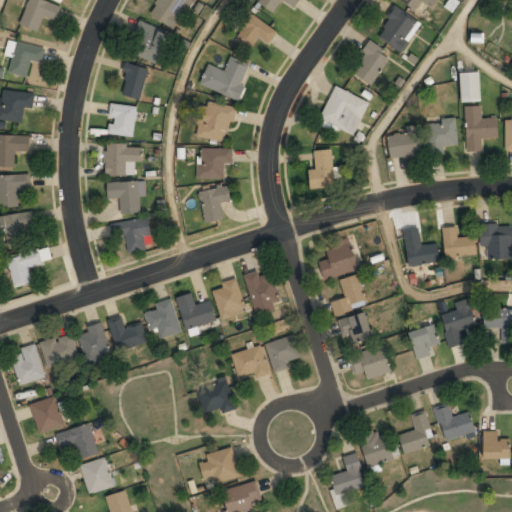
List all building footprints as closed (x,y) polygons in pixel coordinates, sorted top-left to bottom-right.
[(45,16),(56,21),(62,7),(43,0),(29,0),(20,24),(38,31),(45,16)] [(156,0),(149,15),(176,29),(191,0),(156,0)] [(293,8),(299,0),(259,0),(258,2),(274,14),(283,1),(293,8)] [(425,2),(431,8),(438,0),(403,0),(415,12),(425,2)] [(420,19),(394,6),(377,39),(404,52),(420,19)] [(277,31),(252,14),(234,40),(250,51),(259,39),(268,45),(277,31)] [(139,22),(128,53),(160,64),(171,33),(139,22)] [(31,60),(42,63),(46,48),(9,40),(6,55),(13,56),(9,73),(28,77),(31,60)] [(371,86),(392,56),(372,42),(351,73),(371,86)] [(199,83),(237,100),(252,66),(231,56),(224,71),(208,64),(199,83)] [(144,65),(124,65),(124,96),(144,96),(144,65)] [(479,73),(462,73),(462,101),(479,101),(479,73)] [(320,121),(355,136),(369,102),(335,87),(320,121)] [(33,109),(34,93),(0,89),(0,120),(23,123),(25,108),(33,109)] [(234,107),(203,102),(197,137),(228,142),(234,107)] [(136,135),(136,105),(110,105),(110,135),(136,135)] [(481,106),(465,107),(467,152),(483,151),(482,139),(498,138),(497,118),(482,119),(481,106)] [(444,153),(443,147),(458,145),(456,121),(426,123),(429,154),(444,153)] [(387,137),(391,159),(422,154),(418,131),(387,137)] [(0,167),(15,167),(16,151),(30,152),(30,136),(0,135),(0,167)] [(105,145),(105,176),(135,176),(135,161),(143,161),(143,145),(105,145)] [(232,148),(198,148),(198,178),(224,178),(224,165),(232,165),(232,148)] [(309,170),(311,189),(336,186),(333,150),(314,151),(316,169),(309,170)] [(0,175),(0,206),(20,206),(20,189),(30,189),(30,174),(0,175)] [(120,214),(141,213),(139,181),(107,183),(107,199),(120,198),(120,214)] [(232,201),(229,186),(199,192),(206,223),(225,218),(221,204),(232,201)] [(35,229),(33,212),(0,215),(0,236),(5,236),(7,246),(28,243),(26,230),(35,229)] [(111,224),(113,236),(125,235),(127,253),(146,250),(144,236),(151,235),(149,218),(111,224)] [(511,225),(484,225),(484,259),(511,259),(511,225)] [(443,229),(446,259),(473,256),(471,237),(457,239),(456,227),(443,229)] [(405,234),(408,267),(440,264),(438,244),(421,246),(420,233),(405,234)] [(351,243),(326,250),(329,260),(319,262),(324,280),(359,270),(351,243)] [(53,261),(49,247),(6,257),(14,289),(33,284),(29,267),(53,261)] [(244,276),(256,316),(281,308),(271,275),(262,278),(259,271),(244,276)] [(334,313),(366,307),(360,276),(340,280),(344,299),(332,301),(334,313)] [(220,284),(222,289),(213,292),(221,320),(246,312),(236,279),(220,284)] [(216,322),(211,302),(196,306),(192,293),(177,297),(185,330),(216,322)] [(158,330),(159,338),(180,334),(173,299),(155,303),(156,311),(146,313),(149,332),(158,330)] [(472,300),(456,303),(458,313),(443,315),(448,348),(464,345),(461,330),(476,327),(472,300)] [(511,342),(511,309),(484,309),(484,329),(503,329),(503,342),(511,342)] [(343,336),(350,334),(353,346),(374,340),(366,313),(338,321),(343,336)] [(147,344),(143,324),(125,328),(122,317),(109,320),(116,351),(147,344)] [(113,355),(101,324),(77,333),(88,364),(113,355)] [(431,355),(429,348),(440,344),(434,325),(408,334),(417,360),(431,355)] [(79,358),(72,334),(40,343),(47,368),(79,358)] [(274,373),(291,368),(289,362),(302,359),(295,335),(266,344),(274,373)] [(256,379),(271,373),(261,345),(232,355),(240,378),(254,373),(256,379)] [(10,354),(19,386),(45,378),(36,346),(10,354)] [(354,376),(364,373),(366,379),(391,373),(384,348),(349,357),(354,376)] [(228,380),(197,388),(205,416),(236,407),(228,380)] [(55,397),(30,404),(39,433),(64,426),(55,397)] [(470,413),(454,419),(449,404),(434,409),(445,442),(476,432),(470,413)] [(411,416),(415,431),(399,436),(404,454),(435,445),(425,412),(411,416)] [(89,425),(56,435),(60,448),(74,444),(79,460),(99,453),(89,425)] [(358,435),(369,468),(394,461),(387,435),(379,438),(377,429),(358,435)] [(498,440),(498,432),(483,432),(483,461),(511,461),(511,440),(498,440)] [(207,461),(200,463),(206,485),(241,476),(234,447),(206,454),(207,461)] [(357,454),(344,458),(347,472),(330,476),(335,496),(366,488),(357,454)] [(81,464),(87,494),(113,489),(107,458),(81,464)] [(248,511),(263,509),(258,483),(219,491),(223,511),(248,511)] [(132,511),(126,491),(106,497),(110,511),(132,511)]
